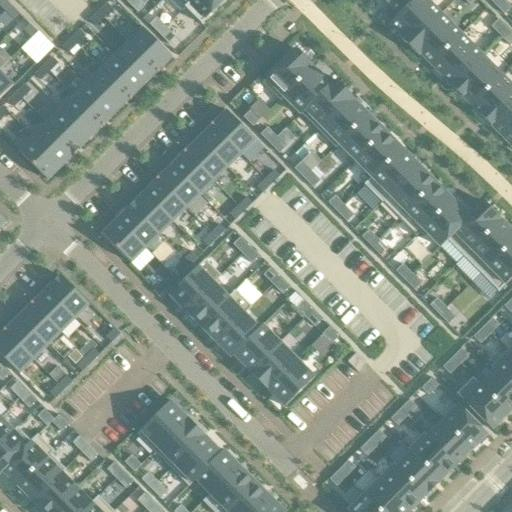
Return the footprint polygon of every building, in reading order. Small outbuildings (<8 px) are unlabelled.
[(4,0),(0,0),(0,6),(5,12),(11,6),(4,0)] [(138,0),(132,0),(128,4),(138,14),(145,7),(138,0)] [(169,0),(182,13),(186,10),(185,9),(193,0),(169,0)] [(193,0),(185,9),(186,10),(201,25),(226,0),(193,0)] [(382,0),(398,16),(414,0),(382,0)] [(398,16),(389,24),(401,36),(399,37),(409,47),(441,14),(427,0),(414,0),(398,16)] [(502,0),(500,0),(495,6),(504,15),(511,8),(502,0)] [(106,4),(98,13),(104,19),(112,10),(106,4)] [(11,6),(5,12),(13,20),(19,14),(11,6)] [(98,13),(90,21),(95,27),(104,19),(98,13)] [(441,14),(409,47),(418,56),(420,55),(431,66),(462,35),(456,29),(441,14)] [(157,18),(150,25),(159,35),(166,28),(157,18)] [(498,21),(491,28),(500,37),(507,30),(498,21)] [(29,25),(24,31),(32,39),(38,33),(29,25)] [(166,28),(159,35),(168,44),(175,37),(166,28)] [(142,29),(128,43),(158,73),(159,72),(158,72),(172,58),(142,29)] [(511,34),(507,30),(500,37),(510,47),(511,44),(511,34)] [(79,31),(71,40),(77,45),(85,37),(79,31)] [(38,33),(32,39),(40,47),(46,42),(38,33)] [(462,35),(431,66),(451,86),(482,55),(462,35)] [(71,40),(62,48),(68,54),(77,45),(71,40)] [(128,43),(115,56),(144,86),(157,73),(158,74),(158,73),(128,43)] [(295,50),(262,84),(280,102),(283,99),(282,98),(313,68),(295,50)] [(482,55),(451,86),(471,107),(502,76),(482,55)] [(115,56),(101,70),(131,100),(132,99),(131,98),(144,86),(115,56)] [(52,58),(44,67),(49,73),(58,64),(52,58)] [(44,67),(35,75),(41,81),(49,73),(44,67)] [(313,68),(282,98),(283,99),(300,116),(301,115),(300,114),(330,85),(329,85),(313,68)] [(101,70),(87,83),(116,113),(129,100),(130,101),(131,100),(101,70)] [(0,72),(0,99),(13,86),(0,72)] [(511,85),(502,76),(471,107),(491,127),(511,106),(511,85)] [(330,85),(300,114),(301,115),(317,132),(352,98),(351,97),(333,79),(331,81),(332,82),(329,85),(330,85)] [(87,83),(74,97),(104,127),(104,126),(104,125),(116,113),(87,83)] [(25,85),(16,94),(22,100),(31,91),(25,85)] [(16,94),(8,102),(14,108),(22,100),(16,94)] [(352,98),(317,132),(335,149),(339,146),(338,145),(368,115),(359,106),(361,103),(353,95),(351,97),(352,98)] [(74,97),(60,110),(89,140),(102,127),(103,128),(104,127),(74,97)] [(511,106),(491,127),(511,147),(511,106)] [(3,107),(0,109),(0,121),(9,113),(3,107)] [(60,110),(46,124),(76,153),(89,140),(60,110)] [(212,124),(211,125),(241,155),(249,163),(263,150),(255,141),(256,141),(226,111),(213,125),(212,124)] [(250,111),(243,118),(253,128),(260,121),(250,111)] [(368,115),(338,145),(339,146),(355,162),(385,132),(368,115)] [(46,124),(33,137),(62,167),(76,153),(46,124)] [(211,126),(198,139),(228,169),(241,155),(211,125),(210,125),(211,126)] [(267,128),(260,135),(270,145),(277,138),(267,128)] [(385,132),(355,162),(371,179),(372,179),(402,149),(385,132)] [(33,137),(18,152),(47,181),(62,167),(33,137)] [(277,138),(270,145),(279,154),(286,147),(277,138)] [(185,151),(184,152),(214,182),(228,169),(198,139),(185,152),(185,151)] [(371,179),(364,185),(382,204),(386,201),(385,200),(419,166),(402,149),(372,179),(371,179)] [(184,154),(171,166),(200,196),(201,195),(209,204),(222,191),(214,182),(184,152),(183,153),(184,154)] [(301,163),(294,170),(304,179),(311,172),(301,163)] [(157,178),(157,179),(187,209),(200,196),(171,166),(158,179),(157,178)] [(419,166),(385,200),(386,201),(402,217),(436,183),(419,166)] [(315,168),(311,172),(319,180),(323,176),(315,168)] [(274,171),(265,180),(271,186),(279,177),(274,171)] [(311,172),(304,179),(313,189),(320,182),(319,180),(311,172)] [(157,180),(144,193),(173,223),(187,209),(157,179),(156,180),(157,180)] [(265,180),(257,188),(263,194),(271,186),(265,180)] [(436,183),(402,217),(420,235),(424,232),(422,230),(453,200),(436,183)] [(144,193),(130,207),(159,236),(173,223),(144,193)] [(335,197),(328,204),(337,213),(344,206),(335,197)] [(246,198),(238,207),(244,213),(252,204),(246,198)] [(453,200),(422,230),(424,232),(440,249),(448,242),(447,240),(470,218),(469,217),(453,200)] [(470,218),(447,240),(448,242),(464,258),(501,221),(483,203),(475,211),(469,217),(470,218)] [(344,206),(337,213),(347,223),(354,216),(344,206)] [(130,207),(117,220),(146,250),(159,236),(130,207)] [(238,207),(229,215),(235,221),(244,213),(238,207)] [(117,220),(102,234),(131,264),(146,250),(117,220)] [(511,232),(501,221),(464,258),(480,275),(511,243),(511,232)] [(219,225),(211,234),(216,240),(225,231),(219,225)] [(369,231),(362,238),(371,247),(378,240),(369,231)] [(211,234),(202,242),(208,248),(216,240),(211,234)] [(240,239),(233,246),(242,255),(249,248),(240,239)] [(378,240),(371,247),(380,257),(388,250),(378,240)] [(511,243),(480,275),(499,293),(511,279),(511,243)] [(249,248),(242,255),(252,264),(259,257),(249,248)] [(192,252),(183,261),(189,267),(198,258),(192,252)] [(205,260),(169,296),(184,312),(214,283),(215,284),(221,277),(205,260)] [(183,261),(175,269),(181,275),(189,267),(183,261)] [(403,265),(396,272),(405,282),(412,274),(403,265)] [(270,269),(263,276),(273,286),(280,279),(270,269)] [(412,274),(405,282),(414,291),(422,284),(412,274)] [(60,276),(45,291),(75,320),(89,306),(60,276)] [(280,279),(273,286),(282,295),(289,288),(280,279)] [(161,283),(153,291),(158,297),(167,289),(161,283)] [(214,283),(184,312),(200,327),(229,298),(228,298),(215,284),(214,283)] [(32,302),(31,303),(61,333),(75,320),(45,291),(33,303),(32,302)] [(229,298),(200,327),(215,343),(244,314),(245,314),(252,308),(235,291),(228,298),(229,298)] [(437,299),(430,306),(439,316),(446,309),(437,299)] [(303,302),(296,309),(305,318),(312,311),(303,302)] [(31,305),(18,318),(47,347),(61,333),(31,303),(30,304),(31,305)] [(446,309),(439,316),(448,325),(455,318),(446,309)] [(312,311),(305,318),(314,328),(321,321),(312,311)] [(244,314),(215,343),(231,359),(233,356),(260,329),(259,329),(245,314),(244,314)] [(4,329),(4,330),(34,360),(47,347),(18,318),(5,330),(4,329)] [(492,319),(483,328),(490,335),(499,326),(492,319)] [(260,329),(233,356),(250,373),(280,343),(262,325),(259,329),(260,329)] [(329,328),(322,335),(331,345),(338,338),(329,328)] [(483,328),(473,338),(480,345),(490,335),(483,328)] [(114,329),(106,338),(112,343),(120,335),(114,329)] [(4,332),(0,335),(0,355),(19,375),(34,360),(4,330),(3,331),(4,332)] [(280,343),(250,373),(267,390),(297,360),(280,343)] [(462,349),(452,359),(459,366),(469,356),(462,349)] [(94,350),(85,358),(91,364),(99,356),(94,350)] [(511,357),(506,352),(490,368),(493,371),(494,370),(511,388),(511,357)] [(356,354),(348,363),(359,374),(367,366),(356,354)] [(85,358),(76,367),(82,372),(91,364),(85,358)] [(452,359),(443,368),(450,375),(459,366),(452,359)] [(297,360),(267,390),(284,408),(315,378),(297,360)] [(0,365),(0,379),(2,382),(9,375),(0,365)] [(479,385),(508,415),(511,410),(511,388),(494,370),(493,371),(479,385)] [(66,377),(58,385),(64,391),(72,383),(66,377)] [(473,378),(456,394),(492,431),(508,415),(479,385),(473,378)] [(431,380),(421,389),(428,396),(438,387),(431,380)] [(17,383),(10,390),(20,399),(27,392),(17,383)] [(58,385),(49,393),(55,399),(64,391),(58,385)] [(27,392),(20,399),(29,409),(36,402),(27,392)] [(410,401),(400,410),(407,417),(417,408),(410,401)] [(170,402),(136,435),(154,453),(164,443),(188,419),(170,402)] [(458,406),(442,422),(471,451),(479,443),(481,445),(488,438),(486,436),(487,435),(458,406)] [(44,410),(37,417),(47,427),(54,420),(44,410)] [(400,410),(391,419),(398,427),(407,417),(400,410)] [(1,418),(0,418),(0,445),(14,432),(14,431),(17,428),(22,424),(8,411),(1,418)] [(59,416),(52,423),(61,432),(68,425),(59,416)] [(164,443),(154,453),(171,470),(181,460),(205,436),(188,419),(164,443)] [(427,436),(427,437),(456,466),(471,451),(442,422),(427,436)] [(14,432),(0,445),(0,474),(2,472),(2,471),(31,442),(17,428),(14,431),(14,432)] [(379,431),(369,440),(376,448),(386,438),(379,431)] [(424,433),(408,449),(411,452),(440,482),(456,466),(427,437),(427,436),(424,433)] [(31,442),(2,471),(2,472),(17,487),(50,454),(51,455),(54,452),(37,435),(31,442)] [(181,460),(171,470),(189,488),(195,481),(195,480),(198,477),(222,453),(221,453),(205,436),(181,460)] [(80,437),(73,444),(82,453),(89,446),(80,437)] [(369,440),(360,450),(367,457),(376,448),(369,440)] [(403,444),(387,459),(393,464),(396,467),(425,497),(440,482),(411,452),(408,449),(403,444)] [(89,446),(82,453),(91,463),(98,456),(89,446)] [(198,477),(195,480),(195,481),(209,495),(210,496),(213,492),(239,466),(224,450),(221,453),(222,453),(198,477)] [(50,454),(17,487),(32,502),(62,473),(63,474),(66,470),(51,455),(50,454)] [(132,456),(125,463),(134,473),(141,466),(132,456)] [(348,461),(339,471),(346,478),(355,468),(348,461)] [(114,463),(107,470),(116,480),(123,473),(114,463)] [(393,464),(377,479),(410,511),(425,497),(396,467),(393,464)] [(209,495),(203,502),(212,511),(224,511),(229,508),(255,482),(239,466),(213,492),(210,496),(209,495)] [(339,471),(330,480),(337,487),(346,478),(339,471)] [(62,473),(32,502),(42,511),(53,511),(77,488),(63,474),(62,473)] [(123,473),(116,480),(126,489),(133,482),(123,473)] [(149,473),(142,480),(151,490),(158,483),(149,473)] [(377,479),(362,494),(379,511),(409,511),(410,511),(377,479)] [(229,508),(224,511),(254,511),(270,497),(255,482),(229,508)] [(158,483),(151,490),(160,499),(167,492),(158,483)] [(77,488),(53,511),(83,511),(92,504),(91,503),(77,488)] [(144,494),(137,501),(147,510),(154,504),(144,494)] [(379,511),(362,494),(346,510),(347,511),(379,511)] [(92,504),(83,511),(113,511),(98,496),(91,503),(92,504)] [(254,511),(284,511),(270,497),(254,511)]
